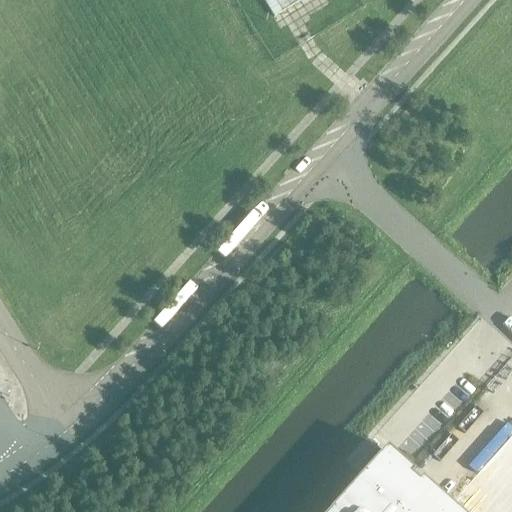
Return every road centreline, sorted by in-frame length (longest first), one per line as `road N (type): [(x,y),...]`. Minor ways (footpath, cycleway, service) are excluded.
road 1 (tertiary): [(64,432),(348,126)]
road 2 (unclassified): [(511,318),(366,187),(348,126)]
road 3 (tertiary): [(348,126),(463,0)]
road 4 (unclassified): [(64,432),(0,328)]
